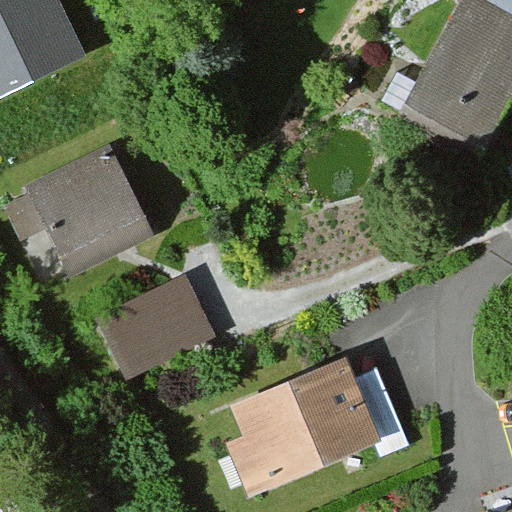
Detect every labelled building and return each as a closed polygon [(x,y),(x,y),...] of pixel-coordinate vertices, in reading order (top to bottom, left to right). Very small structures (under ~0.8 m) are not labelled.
[(0,0),(0,86),(70,55),(45,0),(0,0)] [(511,80),(511,16),(481,0),(465,0),(400,125),(470,161),(511,80)] [(102,139),(17,179),(60,271),(145,231),(102,139)] [(194,277),(99,314),(121,372),(216,334),(194,277)] [(372,451),(340,367),(226,410),(238,440),(224,446),(244,500),(372,451)]
